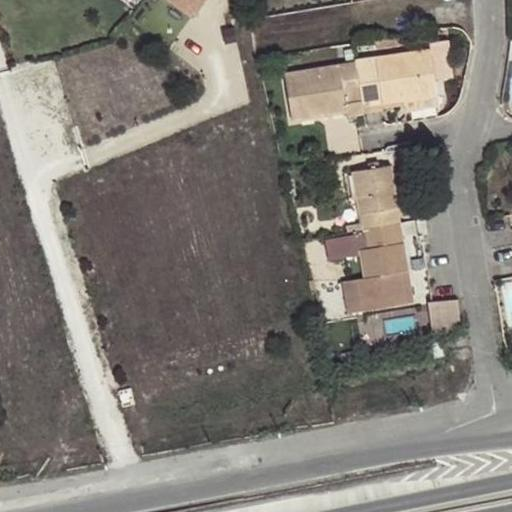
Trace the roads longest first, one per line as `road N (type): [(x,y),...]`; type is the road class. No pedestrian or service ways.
road 1 (secondary): [(496,438),(42,511)]
road 2 (residential): [(470,139),(469,248),(496,438)]
road 3 (secondary): [(511,475),(327,511)]
road 4 (residential): [(492,0),(493,36),(470,139)]
